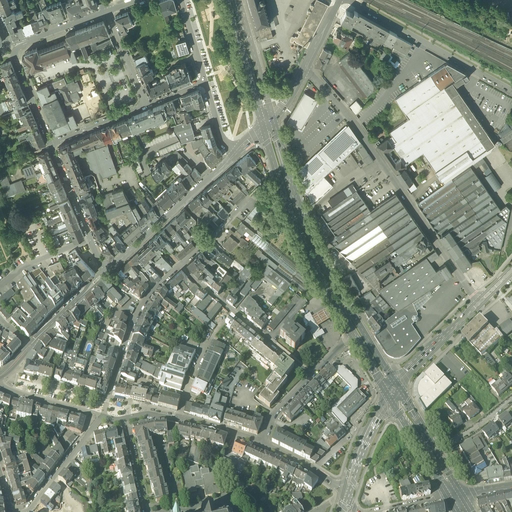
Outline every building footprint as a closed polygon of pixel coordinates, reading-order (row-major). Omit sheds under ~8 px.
[(9,2),(8,0),(5,0),(0,2),(0,6),(1,9),(9,5),(10,5),(9,2)] [(46,5),(44,0),(38,0),(42,9),(51,6),(50,4),(46,5)] [(79,0),(80,1),(84,12),(98,7),(95,0),(79,0)] [(170,21),(167,12),(176,8),(173,0),(160,0),(159,1),(163,13),(166,22),(170,21)] [(256,26),(256,27),(257,26),(269,23),(270,23),(270,22),(268,14),(268,13),(265,2),(264,1),(264,0),(247,0),(256,27),(256,26)] [(318,0),(316,0),(313,5),(312,8),(311,11),(309,14),(303,25),(315,31),(329,5),(318,0)] [(69,10),(71,17),(74,16),(80,14),(80,13),(84,12),(80,1),(77,2),(75,3),(71,4),(70,3),(66,4),(69,10)] [(268,1),(266,2),(269,12),(270,13),(272,22),(270,22),(270,23),(269,23),(271,29),(276,28),(268,1)] [(42,9),(43,11),(45,17),(50,15),(52,21),(66,16),(64,12),(61,4),(61,2),(51,6),(42,9)] [(12,11),(10,8),(9,5),(1,9),(3,15),(12,11)] [(35,31),(42,28),(36,14),(34,9),(31,10),(34,18),(30,20),(31,20),(35,31)] [(14,17),(17,16),(15,13),(14,10),(12,11),(3,15),(6,21),(14,17)] [(138,20),(135,12),(134,11),(133,12),(132,10),(128,12),(115,17),(122,33),(127,31),(126,28),(129,27),(128,25),(132,23),(138,20)] [(43,11),(36,14),(42,28),(49,25),(45,17),(43,11)] [(364,30),(384,41),(389,32),(369,21),(357,14),(358,13),(354,11),(353,14),(346,11),(341,21),(351,26),(352,23),(364,30)] [(17,24),(14,17),(6,21),(8,26),(7,27),(9,30),(9,29),(15,27),(14,25),(17,24)] [(24,25),(22,26),(26,34),(29,33),(32,32),(31,32),(35,31),(31,20),(24,23),(24,24),(24,25)] [(109,35),(103,21),(66,35),(67,38),(65,39),(65,41),(38,51),(26,56),(22,57),(27,70),(31,68),(32,70),(44,66),(43,64),(70,54),(70,53),(69,49),(73,48),(75,47),(76,47),(75,45),(80,43),(83,42),(89,40),(93,39),(105,34),(106,36),(109,35)] [(267,39),(273,37),(271,29),(269,23),(257,26),(261,38),(261,37),(267,36),(268,39),(267,39)] [(15,27),(9,29),(9,30),(13,39),(18,37),(18,38),(21,36),(26,34),(22,26),(22,25),(18,26),(19,29),(16,30),(15,27)] [(307,47),(315,31),(303,25),(300,31),(299,33),(297,37),(295,41),(307,47)] [(352,37),(360,43),(363,37),(347,28),(345,33),(353,37),(352,37)] [(344,44),(347,48),(352,37),(353,37),(345,33),(341,31),(340,33),(336,31),(335,35),(333,39),(344,44)] [(384,41),(391,45),(396,35),(397,35),(390,31),(389,32),(384,41)] [(395,47),(407,54),(412,44),(396,35),(391,45),(395,47)] [(177,37),(171,38),(173,44),(174,44),(175,49),(177,55),(177,56),(184,53),(184,52),(181,53),(179,53),(178,50),(176,43),(178,42),(177,39),(177,37)] [(97,45),(99,52),(114,46),(111,39),(97,45)] [(176,43),(178,50),(180,49),(181,53),(184,52),(188,50),(186,43),(184,44),(183,41),(180,41),(178,42),(176,43)] [(83,42),(80,43),(81,47),(85,57),(89,56),(87,52),(86,48),(84,44),(83,44),(83,42)] [(368,52),(375,56),(378,51),(371,47),(368,52)] [(403,58),(404,59),(407,54),(395,47),(392,51),(404,58),(403,58)] [(70,54),(72,60),(77,58),(73,48),(69,49),(70,53),(70,54)] [(325,65),(330,55),(331,52),(328,51),(323,48),(315,66),(321,69),(324,64),(325,65)] [(376,56),(381,59),(385,52),(380,49),(376,56)] [(340,60),(367,96),(377,88),(350,52),(340,60)] [(385,52),(381,59),(388,63),(392,56),(385,52)] [(133,59),(136,65),(145,61),(148,60),(146,53),(133,59)] [(4,73),(5,75),(14,71),(11,61),(1,65),(4,73)] [(136,65),(140,74),(150,70),(147,63),(146,64),(145,61),(136,65)] [(392,136),(388,139),(394,148),(401,159),(405,165),(423,153),(435,171),(441,181),(442,181),(444,184),(470,166),(475,162),(473,159),(495,144),(459,91),(455,86),(469,77),(466,73),(447,62),(447,63),(444,64),(445,65),(395,99),(409,119),(390,132),(392,136)] [(168,78),(172,89),(193,80),(188,69),(187,69),(185,63),(181,65),(181,67),(170,72),(170,71),(166,73),(168,77),(168,78)] [(140,74),(143,82),(148,80),(148,78),(151,77),(156,75),(155,71),(153,72),(152,69),(150,70),(140,74)] [(17,78),(14,71),(5,75),(4,75),(9,86),(19,82),(17,78)] [(59,90),(67,86),(66,84),(67,84),(64,78),(52,83),(55,88),(58,87),(59,90)] [(172,89),(168,78),(162,81),(166,91),(172,89)] [(150,86),(148,80),(143,82),(150,97),(150,98),(157,95),(153,84),(150,86)] [(153,84),(157,95),(166,91),(162,81),(157,83),(153,84)] [(8,93),(11,99),(24,94),(19,82),(9,86),(9,87),(11,92),(8,93)] [(77,82),(75,83),(67,86),(59,90),(55,91),(60,102),(63,101),(65,106),(74,102),(80,99),(78,94),(77,91),(76,91),(75,89),(80,87),(77,82)] [(54,130),(56,134),(70,128),(77,125),(73,114),(66,117),(65,114),(60,102),(55,91),(50,93),(47,85),(42,87),(37,89),(41,99),(43,104),(43,103),(53,126),(52,126),(54,130)] [(191,102),(194,101),(202,98),(200,91),(198,90),(182,97),(184,101),(189,99),(190,99),(191,102)] [(319,101),(305,92),(287,120),(302,129),(304,124),(319,101)] [(13,104),(14,108),(20,106),(27,103),(24,94),(11,99),(5,101),(7,106),(13,104)] [(194,101),(195,104),(196,107),(204,104),(202,98),(194,101)] [(5,112),(9,110),(7,106),(5,101),(1,103),(5,112)] [(164,104),(168,113),(176,110),(173,101),(164,104)] [(349,107),(356,114),(363,108),(356,101),(349,107)] [(134,116),(132,117),(137,130),(169,117),(164,104),(161,105),(157,107),(146,111),(142,113),(138,115),(134,116)] [(22,108),(19,110),(21,115),(23,119),(25,124),(26,123),(35,119),(30,108),(23,111),(22,108)] [(190,117),(189,114),(181,117),(181,118),(183,122),(190,120),(191,120),(190,117)] [(133,131),(137,130),(132,117),(128,119),(133,130),(133,131)] [(35,119),(26,123),(27,126),(29,130),(37,126),(35,119)] [(127,133),(131,131),(133,130),(128,119),(117,123),(122,135),(127,133)] [(176,135),(181,143),(191,140),(195,139),(194,135),(195,135),(190,120),(183,122),(177,124),(171,126),(174,130),(176,135)] [(302,129),(287,120),(286,123),(287,123),(302,132),(306,125),(304,124),(302,129)] [(115,140),(118,138),(117,137),(122,135),(117,123),(112,125),(109,127),(115,140)] [(194,135),(195,139),(203,137),(205,136),(213,134),(210,125),(201,127),(203,134),(202,134),(202,133),(195,135),(194,135)] [(360,142),(348,125),(342,130),(345,133),(332,145),(330,143),(321,150),(320,151),(320,152),(318,153),(333,168),(354,147),(357,150),(358,152),(360,150),(363,154),(361,155),(363,159),(369,155),(360,142)] [(29,130),(27,130),(28,133),(30,136),(40,132),(37,126),(29,130)] [(110,141),(115,140),(109,127),(109,126),(101,130),(105,139),(106,141),(110,139),(110,141)] [(62,155),(72,178),(76,176),(76,177),(83,174),(74,153),(84,149),(83,148),(105,139),(101,130),(79,139),(69,143),(72,150),(62,155)] [(342,130),(330,143),(332,145),(345,133),(342,130)] [(40,132),(30,136),(34,146),(35,148),(45,144),(40,132)] [(207,139),(209,145),(216,143),(213,134),(205,136),(206,140),(207,139)] [(198,147),(203,154),(208,150),(206,148),(203,141),(205,141),(204,140),(203,137),(195,139),(191,140),(193,148),(198,147)] [(375,142),(389,162),(393,158),(390,155),(392,153),(390,150),(394,148),(388,139),(387,138),(384,141),(382,139),(381,138),(375,142)] [(98,172),(101,178),(117,172),(115,167),(107,145),(106,141),(105,139),(83,148),(84,149),(86,155),(86,154),(91,168),(98,172)] [(59,147),(62,155),(72,150),(69,143),(59,147)] [(209,145),(209,146),(212,150),(204,157),(212,165),(222,157),(222,153),(217,147),(216,143),(209,145)] [(209,146),(206,148),(208,150),(203,154),(204,157),(212,150),(209,146)] [(176,150),(171,152),(176,157),(181,163),(185,159),(176,150)] [(40,159),(41,161),(42,161),(50,157),(50,155),(48,151),(42,153),(38,155),(40,159)] [(164,155),(171,162),(176,157),(171,152),(164,155)] [(299,172),(307,193),(324,176),(333,168),(318,153),(299,172)] [(245,172),(257,183),(260,181),(261,180),(248,169),(256,163),(248,154),(237,164),(242,170),(244,172),(245,172)] [(181,177),(182,178),(189,172),(184,166),(181,163),(176,157),(171,162),(164,155),(162,156),(164,159),(172,167),(181,177)] [(373,161),(369,155),(363,159),(368,165),(373,161)] [(50,157),(42,161),(46,171),(55,167),(50,157)] [(482,164),(485,169),(489,167),(482,157),(479,160),(482,164)] [(153,173),(159,179),(172,167),(164,159),(159,164),(158,163),(156,165),(157,166),(151,171),(153,173)] [(401,159),(396,162),(391,166),(396,173),(404,168),(406,166),(405,165),(401,159)] [(475,162),(470,166),(473,170),(482,164),(479,160),(475,162)] [(43,172),(46,171),(42,161),(41,161),(37,163),(23,169),(27,179),(40,174),(43,172)] [(138,161),(133,163),(138,173),(143,171),(138,161)] [(189,172),(190,173),(192,171),(191,170),(192,169),(187,163),(184,166),(189,172)] [(233,167),(238,173),(242,170),(237,164),(233,167)] [(473,170),(470,166),(444,184),(417,203),(463,269),(472,263),(469,258),(481,250),(478,247),(480,246),(479,244),(480,243),(479,242),(482,241),(484,253),(491,254),(492,248),(493,249),(493,248),(501,250),(510,209),(506,205),(501,209),(473,170)] [(47,176),(49,181),(59,176),(55,167),(46,171),(43,172),(45,176),(47,176)] [(233,167),(226,173),(234,182),(238,187),(242,184),(245,181),(245,180),(238,173),(233,167)] [(487,175),(492,172),(492,171),(489,167),(485,169),(483,171),(487,175)] [(192,171),(190,173),(196,179),(201,175),(195,168),(192,171)] [(412,179),(405,169),(397,174),(404,184),(412,179)] [(40,184),(48,181),(49,181),(47,176),(45,176),(43,172),(40,174),(41,175),(37,176),(40,184)] [(189,172),(182,178),(189,186),(196,179),(190,173),(189,172)] [(485,176),(495,191),(501,186),(492,172),(487,175),(485,176)] [(229,185),(234,182),(226,173),(217,181),(223,188),(226,187),(229,185)] [(52,186),(53,190),(63,186),(59,176),(49,181),(48,181),(50,187),(52,186)] [(73,182),(77,190),(80,189),(83,188),(83,189),(85,189),(90,187),(90,186),(87,181),(90,180),(89,176),(85,178),(73,182)] [(307,193),(311,204),(317,201),(333,186),(324,176),(307,193)] [(173,184),(167,189),(176,198),(189,186),(182,178),(181,177),(175,182),(175,181),(173,182),(172,183),(173,184)] [(10,185),(8,179),(1,182),(7,197),(25,190),(22,181),(22,180),(10,185)] [(206,190),(214,198),(220,193),(227,188),(226,187),(223,188),(217,181),(212,185),(206,190)] [(405,186),(410,193),(417,188),(412,181),(405,186)] [(329,201),(332,206),(357,190),(353,184),(329,201)] [(67,195),(63,186),(53,190),(51,190),(46,192),(47,195),(51,194),(53,193),(54,197),(56,197),(57,199),(58,199),(67,195)] [(112,192),(117,205),(128,201),(124,192),(122,188),(112,192)] [(157,199),(159,201),(165,208),(165,207),(173,200),(174,200),(174,199),(175,198),(176,198),(167,189),(156,198),(157,199)] [(206,189),(198,196),(205,203),(210,208),(212,210),(214,209),(214,208),(210,203),(208,203),(208,202),(210,202),(211,201),(211,200),(211,199),(212,200),(214,202),(216,200),(214,198),(206,190),(206,189)] [(371,211),(357,190),(332,206),(321,214),(326,221),(328,224),(334,233),(336,235),(371,211)] [(232,201),(237,205),(247,196),(243,192),(242,191),(232,201)] [(80,198),(83,205),(92,201),(91,198),(93,198),(91,193),(89,194),(89,192),(87,193),(83,194),(83,196),(80,198)] [(105,208),(105,209),(117,205),(112,192),(101,196),(101,197),(105,208)] [(153,205),(154,206),(156,203),(155,202),(155,201),(152,197),(148,192),(145,194),(148,199),(153,205)] [(354,265),(367,278),(376,273),(379,277),(380,276),(384,283),(398,274),(398,273),(394,266),(398,264),(399,264),(401,262),(402,263),(403,263),(405,262),(408,260),(407,260),(410,258),(410,257),(409,257),(412,255),(412,254),(419,249),(419,250),(420,251),(421,250),(416,244),(422,240),(421,239),(425,236),(396,193),(371,211),(336,235),(328,240),(339,250),(350,261),(354,265)] [(200,206),(205,203),(198,196),(189,205),(195,211),(200,206)] [(60,205),(62,208),(71,205),(68,198),(59,202),(51,206),(50,206),(51,210),(59,206),(59,205),(60,205)] [(93,201),(92,201),(83,205),(87,215),(95,212),(98,211),(97,207),(96,207),(93,201)] [(129,201),(128,201),(117,205),(105,209),(108,215),(132,207),(129,201)] [(148,211),(147,209),(142,201),(138,203),(144,211),(145,211),(146,212),(148,211)] [(165,208),(165,207),(165,208),(159,201),(156,203),(154,206),(160,213),(165,208)] [(224,208),(229,212),(234,206),(230,202),(224,208)] [(200,206),(207,213),(210,208),(205,203),(200,206)] [(135,205),(132,207),(138,218),(140,217),(139,216),(140,215),(140,214),(135,205)] [(153,205),(149,208),(147,209),(148,211),(153,219),(160,213),(154,206),(153,205)] [(49,220),(50,223),(62,218),(74,213),(71,206),(63,210),(62,210),(61,210),(61,211),(62,214),(52,218),(49,220)] [(112,224),(120,234),(138,218),(132,207),(108,215),(110,221),(112,224)] [(218,212),(225,218),(229,214),(229,212),(224,208),(223,207),(218,212)] [(202,218),(207,223),(211,219),(215,214),(217,212),(214,209),(212,210),(210,208),(207,213),(202,218)] [(184,209),(176,217),(182,224),(184,222),(191,215),(184,209)] [(143,214),(143,215),(148,223),(153,219),(148,211),(146,212),(143,214)] [(93,228),(97,226),(94,220),(93,217),(97,216),(95,212),(87,215),(93,228)] [(58,224),(59,227),(77,219),(75,215),(74,213),(62,218),(64,221),(58,224)] [(140,217),(138,218),(143,228),(148,224),(148,223),(143,215),(140,217)] [(191,215),(184,222),(186,225),(189,228),(196,220),(191,215)] [(176,217),(170,223),(176,229),(176,230),(179,227),(182,224),(176,217)] [(255,224),(252,221),(247,217),(243,222),(251,229),(253,226),(255,224)] [(127,243),(143,228),(138,218),(120,234),(127,243)] [(68,226),(69,228),(79,224),(79,223),(78,223),(77,219),(59,227),(51,230),(53,233),(68,226)] [(207,223),(214,230),(218,226),(214,222),(211,219),(207,223)] [(255,232),(251,229),(243,222),(242,222),(239,226),(236,230),(237,230),(242,234),(242,235),(243,234),(246,230),(250,233),(252,235),(255,232)] [(170,223),(164,228),(170,235),(176,229),(170,223)] [(120,234),(112,224),(109,227),(117,236),(118,237),(117,238),(115,240),(122,248),(127,243),(120,234)] [(104,228),(101,225),(97,226),(93,228),(96,236),(97,237),(101,235),(101,234),(99,230),(101,229),(104,228)] [(189,228),(186,225),(184,227),(185,228),(187,231),(190,235),(193,233),(189,228)] [(74,241),(75,241),(84,237),(81,229),(80,226),(70,230),(74,241)] [(256,233),(262,238),(262,237),(263,237),(264,236),(253,226),(251,229),(255,232),(256,233)] [(185,240),(188,238),(184,233),(179,227),(176,230),(185,240)] [(164,228),(160,232),(166,239),(170,235),(164,228)] [(184,241),(185,240),(176,230),(176,229),(170,235),(171,236),(175,241),(176,243),(180,240),(182,242),(184,241)] [(230,235),(238,242),(239,242),(245,247),(248,243),(242,238),(241,238),(240,237),(234,233),(231,230),(227,234),(229,236),(230,235)] [(174,248),(166,239),(160,232),(156,235),(153,238),(161,247),(165,244),(164,243),(165,242),(166,242),(166,246),(171,251),(174,248)] [(103,233),(101,234),(101,235),(97,237),(99,244),(104,242),(103,240),(106,237),(105,234),(104,234),(103,233)] [(251,240),(294,275),(300,268),(262,237),(262,238),(256,233),(251,240)] [(115,242),(121,249),(122,248),(115,240),(114,240),(109,234),(106,237),(103,240),(104,242),(105,243),(107,245),(109,247),(115,242)] [(169,238),(171,236),(170,235),(166,239),(174,248),(174,249),(177,247),(173,242),(169,238)] [(236,245),(238,242),(230,235),(229,236),(228,238),(222,244),(231,251),(234,248),(233,247),(236,244),(236,245)] [(416,244),(421,250),(426,247),(427,248),(432,245),(425,236),(421,239),(422,240),(416,244)] [(163,249),(161,247),(153,238),(149,242),(156,249),(159,252),(163,249)] [(115,242),(109,247),(115,254),(121,249),(115,242)] [(142,249),(150,256),(151,255),(154,252),(156,249),(149,242),(142,249)] [(192,242),(188,245),(184,248),(188,253),(196,246),(192,242)] [(208,247),(213,253),(217,249),(211,244),(208,247)] [(110,259),(115,254),(109,247),(107,245),(102,250),(108,258),(110,259)] [(210,258),(214,254),(213,253),(208,247),(203,251),(209,257),(210,258)] [(188,253),(184,248),(181,251),(178,254),(181,259),(188,253)] [(75,249),(72,252),(74,256),(76,260),(81,258),(80,258),(75,249)] [(151,265),(146,259),(148,258),(150,261),(152,259),(142,249),(138,253),(143,258),(144,259),(143,262),(146,269),(148,267),(151,265)] [(212,260),(210,258),(209,257),(203,251),(202,252),(198,255),(205,261),(206,261),(208,261),(212,264),(214,261),(212,260)] [(433,259),(434,260),(439,256),(436,251),(428,256),(430,260),(431,260),(433,259)] [(128,262),(133,267),(135,265),(138,262),(143,258),(138,253),(130,260),(128,262)] [(159,265),(166,273),(173,267),(160,253),(157,256),(153,259),(155,261),(159,265)] [(223,254),(221,254),(219,256),(225,261),(230,265),(233,261),(228,257),(223,254)] [(194,259),(200,265),(208,272),(212,276),(212,275),(214,273),(204,263),(205,261),(198,255),(194,259)] [(278,266),(265,256),(262,260),(268,265),(274,270),(278,266)] [(429,290),(446,278),(440,268),(436,271),(430,263),(427,257),(410,269),(405,272),(400,276),(386,285),(383,287),(378,290),(383,295),(392,304),(398,311),(412,302),(429,290)] [(75,265),(76,266),(79,264),(81,266),(83,268),(84,268),(85,267),(87,265),(81,258),(76,260),(73,262),(75,265)] [(144,259),(143,258),(138,262),(145,270),(145,271),(147,270),(146,269),(143,262),(144,259)] [(187,265),(193,272),(196,269),(200,265),(194,259),(187,265)] [(49,266),(55,276),(62,287),(63,289),(67,286),(59,274),(64,270),(60,261),(49,266)] [(128,272),(129,271),(133,268),(133,267),(128,262),(121,268),(126,274),(128,272)] [(142,271),(143,272),(145,270),(138,262),(135,265),(139,270),(140,270),(142,271)] [(247,264),(244,268),(242,270),(240,273),(236,278),(242,283),(243,283),(254,269),(247,264)] [(400,276),(405,272),(399,264),(398,264),(394,266),(398,273),(398,274),(400,276)] [(69,268),(72,274),(74,273),(77,277),(78,276),(76,274),(79,270),(77,269),(76,266),(75,265),(69,268)] [(147,268),(151,272),(153,275),(157,271),(155,269),(151,265),(147,268)] [(157,271),(162,276),(166,273),(159,265),(155,269),(157,271)] [(212,275),(219,281),(221,279),(227,271),(220,265),(214,273),(212,275)] [(279,288),(283,292),(290,283),(290,282),(274,270),(268,265),(261,274),(266,278),(279,288)] [(278,265),(278,266),(274,270),(290,282),(294,278),(278,265)] [(445,265),(440,268),(446,278),(452,274),(445,265)] [(95,273),(88,266),(86,268),(82,272),(81,273),(87,280),(95,273)] [(69,268),(64,270),(71,283),(73,281),(70,276),(72,274),(69,268)] [(121,268),(117,272),(119,275),(120,277),(117,280),(120,283),(128,276),(126,274),(121,268)] [(137,273),(133,268),(129,271),(133,276),(134,276),(134,277),(138,274),(136,273),(137,273)] [(200,279),(205,274),(201,270),(199,272),(196,269),(193,272),(200,279)] [(307,274),(301,269),(295,276),(305,284),(309,279),(307,274)] [(71,283),(64,270),(59,274),(67,286),(70,284),(71,283)] [(140,270),(139,270),(137,273),(136,273),(138,274),(142,281),(143,283),(144,283),(148,279),(143,272),(142,271),(140,270)] [(175,276),(181,282),(188,277),(182,270),(175,276)] [(156,281),(162,276),(157,271),(153,275),(151,277),(155,283),(156,281)] [(227,271),(221,279),(224,282),(225,283),(232,275),(227,271)] [(212,276),(208,272),(205,274),(200,279),(200,280),(205,284),(212,276)] [(87,280),(81,273),(78,276),(77,277),(75,279),(81,286),(87,280)] [(378,290),(383,287),(380,283),(378,280),(380,279),(379,277),(376,273),(367,278),(375,287),(378,290)] [(42,274),(39,276),(45,285),(49,282),(48,281),(42,274)] [(134,277),(134,276),(133,277),(132,278),(131,278),(130,279),(128,276),(120,283),(125,287),(128,290),(129,291),(130,290),(134,286),(137,285),(142,281),(138,274),(134,277)] [(261,274),(255,282),(249,289),(251,290),(254,292),(266,278),(261,274)] [(344,278),(353,296),(358,294),(360,292),(351,274),(344,278)] [(16,285),(26,305),(34,297),(35,297),(34,297),(31,292),(34,290),(37,287),(29,275),(16,285)] [(219,281),(212,275),(212,276),(205,284),(212,290),(219,281)] [(56,292),(62,287),(55,276),(48,281),(49,282),(56,292)] [(177,287),(179,285),(181,283),(181,282),(175,276),(168,282),(175,289),(177,287)] [(188,277),(181,282),(184,285),(185,286),(191,281),(188,277)] [(294,278),(290,282),(304,293),(308,289),(294,278)] [(75,291),(81,286),(75,279),(73,281),(71,283),(70,284),(75,291)] [(221,279),(219,281),(212,290),(218,295),(223,289),(220,286),(220,285),(222,285),(223,283),(224,282),(221,279)] [(244,298),(251,290),(249,289),(255,282),(251,279),(248,283),(246,287),(240,295),(244,298)] [(188,290),(189,292),(194,297),(200,290),(191,281),(185,286),(186,288),(188,290)] [(52,295),(56,292),(49,282),(45,285),(46,285),(47,286),(52,295)] [(172,291),(175,289),(168,282),(163,287),(166,292),(169,294),(172,291)] [(105,283),(101,286),(108,293),(112,289),(105,283)] [(138,289),(145,294),(148,289),(144,283),(143,283),(140,287),(138,289)] [(226,302),(232,307),(237,301),(234,298),(239,292),(239,293),(245,285),(243,283),(242,283),(231,296),(226,302)] [(69,296),(75,291),(70,284),(67,286),(63,289),(68,294),(69,296)] [(37,287),(34,290),(44,304),(42,305),(44,307),(49,302),(48,301),(41,290),(41,289),(39,286),(37,287)] [(47,286),(41,290),(48,301),(54,297),(52,295),(47,286)] [(103,297),(108,293),(101,286),(97,290),(103,297)] [(63,303),(67,300),(65,298),(65,296),(68,294),(63,289),(62,287),(56,292),(57,294),(63,303)] [(379,294),(390,305),(392,304),(383,295),(378,290),(375,287),(371,291),(376,297),(379,294)] [(267,303),(272,306),(283,292),(279,288),(267,303)] [(115,303),(116,304),(117,303),(118,303),(121,300),(112,289),(108,293),(116,301),(116,302),(115,303)] [(133,296),(139,300),(140,299),(145,294),(138,289),(135,294),(133,296)] [(31,292),(34,297),(35,297),(34,297),(42,308),(44,307),(42,305),(44,304),(34,290),(31,292)] [(90,296),(97,305),(98,305),(101,302),(104,299),(103,297),(97,290),(90,296)] [(433,295),(429,290),(412,302),(416,310),(433,295)] [(155,297),(163,303),(165,300),(167,297),(159,291),(155,297)] [(195,298),(200,302),(202,303),(207,296),(201,291),(195,298)] [(366,305),(376,297),(371,291),(360,298),(365,306),(366,305)] [(2,306),(13,297),(9,292),(0,298),(0,303),(2,306)] [(108,303),(111,306),(112,305),(113,304),(114,303),(116,301),(108,293),(103,297),(104,299),(106,301),(108,303)] [(222,299),(226,302),(231,296),(228,293),(222,299)] [(296,293),(280,312),(268,327),(273,331),(285,316),(301,297),(296,293)] [(55,310),(63,303),(57,294),(54,297),(48,301),(49,302),(55,310)] [(360,308),(369,323),(378,316),(390,305),(379,294),(376,297),(366,305),(365,306),(360,308)] [(91,308),(93,310),(97,305),(90,296),(85,301),(91,308)] [(117,304),(121,308),(130,300),(126,296),(121,300),(118,303),(117,304)] [(196,311),(195,311),(200,315),(212,300),(207,296),(202,303),(196,310),(196,311)] [(34,297),(26,305),(34,313),(35,315),(42,308),(34,297)] [(159,309),(160,306),(163,303),(155,297),(150,303),(159,309)] [(176,308),(165,300),(163,303),(168,307),(172,310),(174,312),(177,309),(176,308)] [(247,319),(256,326),(261,319),(264,316),(261,313),(262,312),(257,309),(257,308),(255,307),(256,306),(248,300),(241,309),(249,315),(247,319)] [(85,301),(83,302),(90,310),(91,308),(85,301)] [(48,317),(55,310),(49,302),(44,307),(42,308),(48,317)] [(87,312),(90,310),(83,302),(76,309),(74,311),(78,316),(80,317),(81,317),(82,317),(87,312)] [(97,305),(104,313),(104,312),(111,306),(108,303),(105,307),(101,302),(98,305),(97,305)] [(416,310),(412,302),(398,311),(399,312),(384,324),(383,324),(382,325),(382,326),(380,328),(381,331),(380,332),(380,334),(375,338),(385,354),(389,357),(393,359),(398,359),(404,357),(408,353),(420,340),(410,326),(413,324),(416,318),(416,310)] [(150,303),(146,309),(155,316),(156,317),(160,312),(161,310),(159,309),(150,303)] [(222,308),(217,304),(206,320),(205,320),(209,323),(222,308)] [(26,305),(21,310),(25,313),(30,317),(31,316),(34,313),(26,305)] [(104,313),(97,305),(93,310),(95,312),(96,311),(97,313),(99,315),(103,319),(105,314),(104,313)] [(176,308),(177,309),(174,312),(178,315),(183,308),(179,305),(176,308)] [(11,316),(4,308),(0,312),(6,320),(11,316)] [(43,322),(48,317),(42,308),(35,315),(43,322)] [(146,309),(143,316),(151,321),(153,318),(154,319),(155,316),(146,309)] [(326,310),(311,318),(317,327),(331,319),(326,310)] [(74,311),(68,316),(74,323),(76,321),(80,317),(78,316),(74,311)] [(206,320),(200,315),(195,311),(192,315),(206,327),(209,323),(205,320),(206,320)] [(261,319),(264,321),(268,316),(270,315),(267,312),(264,316),(261,319)] [(117,324),(118,325),(124,328),(127,320),(123,318),(124,317),(116,314),(116,315),(118,315),(115,323),(117,324)] [(296,314),(291,321),(295,324),(301,318),(296,314)] [(315,340),(316,341),(324,335),(322,331),(320,332),(309,314),(304,318),(300,320),(305,328),(308,326),(312,331),(310,332),(315,340)] [(36,329),(43,322),(35,315),(32,318),(31,319),(29,322),(36,329)] [(72,327),(73,326),(75,324),(74,323),(68,316),(62,322),(68,329),(71,327),(72,326),(72,327)] [(151,329),(152,327),(154,324),(152,323),(152,322),(151,321),(143,316),(140,323),(150,329),(151,329)] [(382,322),(378,316),(369,323),(368,324),(367,325),(371,331),(382,322)] [(229,327),(231,329),(237,322),(231,317),(225,324),(229,327)] [(462,336),(470,345),(489,326),(481,318),(462,336)] [(264,321),(261,319),(256,326),(261,330),(267,323),(264,321)] [(99,331),(101,325),(95,321),(94,320),(90,325),(99,331)] [(511,331),(511,323),(510,321),(510,320),(497,330),(504,338),(511,331)] [(80,327),(86,330),(87,326),(77,321),(76,321),(74,323),(75,324),(80,327)] [(292,328),(295,324),(291,321),(286,326),(287,327),(288,327),(291,329),(292,328)] [(24,327),(23,328),(21,330),(29,338),(36,329),(29,322),(27,324),(26,324),(24,327)] [(65,332),(68,329),(62,322),(56,327),(60,331),(59,333),(68,343),(69,339),(64,333),(65,332)] [(242,326),(237,322),(231,329),(232,330),(236,333),(242,326)] [(371,331),(375,338),(380,334),(380,332),(381,331),(380,328),(382,326),(382,325),(383,324),(382,322),(371,331)] [(147,336),(150,329),(140,323),(136,330),(147,336)] [(126,329),(124,328),(118,325),(118,326),(118,328),(116,332),(124,335),(126,329)] [(236,333),(235,333),(237,334),(241,338),(247,330),(242,326),(236,333)] [(495,332),(489,326),(470,345),(481,356),(482,356),(486,353),(504,338),(497,330),(495,332)] [(55,338),(56,338),(59,333),(60,331),(56,327),(52,330),(51,332),(56,337),(55,338)] [(114,330),(112,329),(108,327),(107,330),(110,332),(110,334),(113,335),(115,336),(116,332),(114,330)] [(285,343),(294,351),(304,338),(300,335),(297,332),(296,333),(291,329),(288,327),(287,327),(280,336),(286,342),(285,343)] [(136,330),(133,337),(143,341),(147,342),(148,337),(147,336),(136,330)] [(253,334),(247,330),(241,338),(245,341),(246,342),(253,334)] [(0,337),(6,341),(8,338),(8,335),(9,335),(4,331),(2,334),(0,337)] [(44,338),(50,342),(51,342),(55,338),(56,337),(51,332),(48,334),(44,338)] [(116,332),(115,336),(113,335),(112,337),(114,338),(116,340),(121,344),(124,335),(116,332)] [(68,343),(59,333),(56,338),(53,343),(54,343),(51,348),(49,351),(50,352),(54,353),(63,356),(64,352),(68,343)] [(97,340),(102,342),(105,335),(99,333),(97,340)] [(253,334),(246,342),(248,343),(252,346),(258,339),(253,334)] [(8,340),(13,344),(15,341),(16,342),(17,341),(16,340),(10,336),(8,340)] [(140,350),(141,351),(142,349),(144,343),(142,343),(143,341),(133,337),(132,341),(130,347),(140,350)] [(46,349),(48,346),(51,343),(50,342),(44,338),(39,344),(42,347),(45,349),(46,349)] [(263,343),(258,339),(252,346),(249,349),(252,352),(250,355),(263,365),(264,363),(276,373),(265,386),(268,388),(259,399),(269,408),(279,396),(277,394),(287,381),(285,379),(294,368),(283,359),(281,361),(262,346),(263,343)] [(13,344),(12,345),(7,351),(12,356),(21,346),(16,342),(15,341),(13,344)] [(203,395),(210,380),(225,348),(213,342),(191,389),(192,390),(191,392),(198,395),(199,393),(203,395)] [(41,349),(41,348),(38,345),(32,353),(37,357),(39,358),(44,361),(47,354),(45,353),(43,352),(42,355),(40,353),(42,350),(41,349)] [(130,347),(129,352),(139,356),(140,353),(140,350),(130,347)] [(105,349),(102,348),(100,348),(97,357),(102,359),(103,357),(105,349)] [(158,381),(161,382),(181,388),(185,376),(195,353),(177,348),(175,351),(170,361),(167,367),(165,372),(162,371),(158,381)] [(4,349),(2,352),(10,359),(12,356),(7,351),(6,350),(4,349)] [(154,351),(152,355),(160,357),(162,353),(159,353),(159,351),(153,349),(152,351),(154,351)] [(42,365),(48,367),(48,366),(54,353),(50,352),(49,351),(48,352),(47,354),(44,361),(42,365)] [(102,359),(107,360),(115,363),(117,358),(118,354),(110,351),(108,355),(107,358),(103,357),(102,359)] [(4,365),(10,359),(2,352),(1,355),(0,357),(0,366),(1,367),(3,366),(4,365)] [(89,356),(85,354),(85,355),(84,358),(83,362),(81,362),(78,372),(83,373),(84,374),(84,373),(87,364),(89,356)] [(135,368),(137,361),(138,358),(128,354),(125,364),(133,367),(135,368)] [(483,358),(491,367),(495,364),(488,354),(483,358)] [(35,360),(36,358),(31,355),(27,362),(32,365),(35,360)] [(61,382),(69,384),(72,372),(73,372),(74,370),(74,369),(77,357),(73,356),(69,355),(68,358),(67,360),(67,361),(65,367),(63,373),(64,373),(61,382)] [(97,359),(89,356),(87,364),(94,366),(94,365),(95,364),(96,360),(97,359)] [(80,376),(82,377),(84,374),(83,373),(78,372),(81,362),(83,362),(84,358),(82,357),(81,360),(80,359),(79,362),(78,362),(76,369),(75,369),(75,370),(74,372),(73,374),(75,374),(75,373),(76,373),(78,374),(78,375),(80,376)] [(104,368),(106,363),(102,362),(96,360),(95,364),(100,366),(99,367),(99,368),(101,369),(102,370),(103,370),(104,368)] [(106,363),(104,368),(113,371),(115,363),(107,360),(106,363)] [(155,379),(158,381),(162,371),(165,372),(167,367),(154,363),(152,368),(142,363),(137,361),(135,368),(136,368),(135,369),(139,372),(150,377),(153,378),(155,379)] [(24,372),(34,375),(36,365),(32,365),(27,362),(24,372)] [(36,364),(36,365),(34,375),(38,376),(42,365),(36,364)] [(84,373),(88,374),(91,375),(94,367),(94,366),(87,364),(84,373)] [(132,370),(133,367),(125,364),(123,370),(131,373),(132,370)] [(54,369),(50,367),(48,367),(42,365),(38,376),(51,380),(51,379),(54,369)] [(91,375),(89,380),(98,382),(99,379),(101,374),(102,370),(101,369),(99,368),(94,367),(91,375)] [(323,373),(330,380),(333,377),(335,374),(333,371),(328,367),(323,373)] [(419,401),(418,402),(424,412),(451,386),(433,367),(423,376),(424,378),(420,382),(418,384),(417,387),(416,391),(416,394),(417,397),(419,400),(419,401)] [(332,414),(343,426),(346,423),(347,420),(336,409),(356,390),(356,382),(342,368),(333,371),(350,388),(350,391),(332,408),(332,414)] [(101,374),(105,376),(111,378),(112,373),(103,370),(102,370),(101,374)] [(134,382),(136,379),(130,377),(131,373),(123,370),(121,376),(128,379),(129,380),(134,382)] [(64,373),(63,373),(61,372),(58,371),(57,371),(54,381),(61,382),(64,373)] [(323,373),(318,378),(324,384),(326,382),(328,383),(330,380),(323,373)] [(75,386),(78,387),(81,378),(82,377),(80,376),(78,375),(75,374),(73,374),(71,385),(75,386)] [(508,375),(504,378),(501,380),(508,389),(511,385),(511,379),(510,376),(508,375)] [(231,381),(227,377),(221,384),(226,388),(231,381)] [(78,387),(85,389),(89,380),(86,379),(81,378),(78,387)] [(318,378),(313,383),(320,390),(322,388),(323,388),(326,385),(324,384),(318,378)] [(95,392),(98,382),(89,380),(85,389),(95,392)] [(213,381),(210,380),(203,395),(207,396),(209,395),(212,388),(210,387),(211,385),(213,381)] [(497,384),(496,384),(492,388),(491,388),(499,397),(508,389),(501,380),(497,384)] [(180,391),(181,388),(161,382),(160,384),(159,385),(180,391)] [(108,385),(104,384),(103,384),(101,383),(99,390),(101,390),(100,393),(105,395),(108,385)] [(313,383),(307,388),(314,395),(317,398),(320,395),(319,394),(322,391),(320,390),(313,383)] [(125,398),(127,389),(117,388),(115,396),(125,398)] [(148,394),(148,391),(141,389),(139,389),(136,388),(133,400),(145,403),(147,395),(148,394)] [(307,388),(301,395),(309,403),(312,400),(311,398),(314,395),(307,388)] [(485,391),(476,399),(478,401),(484,408),(493,401),(485,391)] [(347,417),(348,417),(357,409),(356,408),(358,406),(359,407),(366,400),(358,392),(356,393),(349,400),(350,400),(349,401),(348,401),(339,410),(341,412),(342,411),(343,412),(342,413),(347,417)] [(161,395),(160,399),(158,406),(174,410),(177,411),(180,400),(161,395)] [(301,395),(295,401),(302,408),(305,405),(306,406),(309,403),(301,395)] [(215,396),(211,409),(223,413),(227,400),(220,398),(215,396)] [(11,400),(5,397),(2,404),(2,407),(6,409),(9,410),(11,400)] [(150,404),(158,406),(160,399),(153,397),(150,404)] [(463,412),(469,420),(470,420),(479,412),(473,405),(468,400),(465,403),(469,408),(463,412)] [(11,408),(16,409),(18,410),(20,402),(13,401),(11,408)] [(303,409),(302,408),(295,401),(282,415),(289,421),(294,416),(295,417),(303,409)] [(32,419),(32,413),(34,405),(23,403),(20,402),(18,410),(17,416),(20,417),(32,419)] [(184,413),(190,414),(192,406),(193,406),(193,405),(186,403),(184,413)] [(38,415),(39,415),(41,407),(34,405),(32,413),(38,415)] [(190,414),(201,418),(204,409),(193,406),(192,406),(190,414)] [(39,415),(39,417),(45,419),(46,420),(49,409),(41,407),(39,415)] [(211,410),(207,409),(204,408),(204,409),(201,418),(208,420),(211,410)] [(17,416),(18,410),(16,409),(15,412),(11,411),(10,418),(16,419),(17,416)] [(46,426),(50,427),(53,410),(49,409),(46,420),(45,425),(45,426),(46,426)] [(220,423),(223,413),(211,409),(211,410),(208,420),(220,423)] [(58,423),(58,422),(60,412),(53,410),(50,427),(54,428),(55,424),(55,422),(58,423)] [(333,421),(336,419),(328,410),(326,413),(333,421)] [(58,422),(63,423),(66,424),(67,422),(69,414),(60,412),(58,422)] [(223,425),(242,430),(245,419),(227,413),(223,425)] [(504,427),(511,420),(506,413),(503,416),(499,420),(501,422),(504,427)] [(67,422),(74,424),(76,416),(69,414),(67,422)] [(86,419),(76,416),(74,424),(74,426),(73,427),(83,429),(86,419)] [(450,417),(449,418),(448,419),(454,429),(462,424),(460,421),(457,416),(453,419),(453,418),(452,417),(451,417),(450,417)] [(254,418),(253,421),(248,432),(257,435),(260,426),(261,426),(263,422),(259,420),(260,419),(256,417),(256,419),(254,418)] [(242,430),(248,432),(253,421),(245,419),(242,430)] [(344,428),(336,419),(333,421),(335,423),(340,429),(341,430),(344,428)] [(158,498),(158,502),(170,500),(169,495),(167,495),(167,493),(167,491),(166,491),(166,488),(164,488),(163,482),(164,481),(163,477),(162,477),(161,474),(162,473),(161,473),(160,469),(158,470),(157,463),(158,463),(157,459),(156,459),(156,456),(156,455),(155,455),(155,451),(153,452),(152,445),(153,445),(152,440),(149,441),(148,436),(152,435),(152,434),(157,433),(157,434),(162,433),(162,434),(167,433),(166,422),(154,422),(145,424),(146,426),(139,427),(139,426),(133,427),(136,439),(138,439),(139,444),(141,443),(141,447),(140,448),(141,452),(142,452),(143,456),(145,462),(146,462),(147,466),(146,466),(147,470),(148,470),(149,475),(150,480),(152,480),(153,484),(151,484),(152,488),(154,488),(155,493),(156,498),(158,498)] [(327,430),(330,433),(334,430),(337,433),(340,429),(335,423),(331,426),(330,424),(329,423),(325,427),(327,430)] [(65,429),(81,434),(83,429),(73,427),(74,426),(66,424),(65,429)] [(493,424),(490,427),(495,434),(499,431),(495,426),(493,424)] [(53,432),(57,440),(61,436),(65,429),(62,428),(57,426),(56,428),(56,430),(53,432)] [(192,428),(184,426),(184,428),(182,427),(181,437),(190,439),(192,428)] [(497,436),(495,434),(490,427),(483,432),(488,439),(492,437),(494,439),(497,436)] [(217,434),(195,428),(193,439),(207,443),(213,445),(217,434)] [(120,439),(120,440),(121,441),(122,441),(124,440),(122,429),(116,430),(118,439),(120,439)] [(340,429),(337,433),(335,434),(334,433),(332,435),(333,436),(337,441),(345,434),(341,430),(340,429)] [(104,433),(106,442),(118,439),(116,430),(104,433)] [(272,441),(301,456),(305,447),(306,445),(277,431),(272,441)] [(104,450),(105,456),(107,455),(108,455),(106,442),(104,433),(94,435),(96,446),(100,445),(103,445),(104,446),(103,447),(103,448),(104,450)] [(227,438),(217,434),(213,445),(223,448),(225,443),(227,438)] [(9,436),(8,441),(11,442),(11,446),(10,449),(13,449),(14,449),(15,444),(19,445),(20,438),(13,437),(12,437),(9,436)] [(52,454),(60,460),(64,455),(53,436),(50,438),(56,449),(52,454)] [(337,441),(333,436),(329,439),(325,443),(330,448),(337,441)] [(458,448),(452,452),(456,458),(459,464),(485,448),(478,437),(467,443),(466,443),(458,448)] [(120,440),(120,439),(118,439),(106,442),(108,455),(112,454),(116,453),(126,450),(124,440),(122,441),(121,441),(120,440)] [(316,443),(321,447),(324,443),(320,439),(316,443)] [(232,453),(243,457),(248,446),(237,441),(232,453)] [(310,460),(315,463),(327,451),(321,447),(316,443),(313,448),(314,449),(315,450),(314,452),(310,460)] [(321,447),(327,451),(330,448),(325,443),(324,443),(321,447)] [(247,462),(249,457),(253,448),(248,446),(243,457),(242,460),(247,462)] [(305,447),(301,456),(304,458),(310,460),(314,452),(311,451),(312,449),(310,448),(309,450),(305,447)] [(81,451),(83,460),(94,457),(92,448),(82,451),(81,451)] [(85,466),(85,469),(86,471),(101,468),(98,456),(97,448),(95,448),(94,448),(92,448),(94,457),(83,460),(85,466)] [(193,462),(198,464),(201,449),(196,448),(193,462)] [(254,449),(253,448),(249,457),(258,461),(256,466),(259,467),(261,463),(265,454),(254,449)] [(119,461),(119,464),(129,462),(126,450),(116,453),(116,455),(117,454),(118,457),(116,457),(117,462),(119,461)] [(451,461),(456,458),(452,452),(448,455),(451,461)] [(11,455),(11,454),(2,458),(4,464),(13,462),(12,459),(11,455)] [(282,462),(265,454),(261,463),(278,470),(282,462)] [(44,463),(39,459),(35,456),(33,459),(42,467),(43,467),(44,465),(43,465),(44,463)] [(55,467),(58,462),(51,456),(49,459),(47,461),(48,461),(55,467)] [(228,460),(223,458),(219,466),(225,469),(228,460)] [(16,467),(15,463),(14,461),(13,462),(4,464),(6,470),(13,468),(16,467)] [(44,465),(43,467),(50,473),(55,467),(48,461),(44,465)] [(74,461),(70,465),(79,472),(82,469),(74,461)] [(129,463),(129,462),(119,464),(114,465),(115,470),(117,470),(118,475),(119,475),(120,474),(131,472),(129,463)] [(289,465),(282,462),(278,470),(277,472),(284,476),(289,465)] [(73,480),(85,489),(89,489),(88,481),(87,478),(80,473),(79,472),(70,465),(64,473),(73,480)] [(244,468),(238,465),(236,471),(241,474),(244,468)] [(297,469),(289,465),(284,476),(281,482),(284,484),(287,479),(286,479),(287,477),(289,478),(290,477),(292,478),(297,469)] [(43,467),(40,471),(38,474),(45,479),(50,473),(43,467)] [(197,492),(196,489),(202,488),(203,490),(204,490),(206,497),(220,494),(218,486),(213,488),(213,485),(215,485),(213,474),(209,475),(208,469),(202,470),(200,470),(200,471),(199,471),(198,467),(189,469),(190,472),(183,473),(187,494),(197,492)] [(17,469),(14,470),(7,472),(9,481),(21,477),(24,476),(23,473),(19,474),(18,470),(17,469)] [(302,472),(297,469),(292,478),(293,479),(294,477),(295,478),(295,480),(294,480),(292,483),(296,485),(302,472)] [(486,471),(489,484),(505,481),(503,472),(501,469),(486,471)] [(511,480),(510,471),(507,471),(503,472),(505,481),(511,480)] [(133,480),(131,472),(120,474),(121,479),(122,479),(123,482),(133,480)] [(308,475),(302,472),(296,485),(295,486),(297,487),(298,486),(300,487),(300,486),(303,487),(304,485),(309,475),(308,475)] [(64,473),(62,475),(58,480),(66,486),(68,484),(69,484),(71,482),(73,480),(64,473)] [(45,479),(38,474),(37,475),(32,482),(33,482),(39,487),(45,479)] [(318,482),(309,475),(304,485),(311,491),(318,482)] [(416,478),(421,487),(423,496),(430,495),(428,485),(425,479),(424,478),(422,475),(420,476),(416,478)] [(9,481),(12,489),(18,487),(23,485),(22,482),(21,477),(9,481)] [(416,498),(423,496),(421,487),(416,478),(413,480),(415,485),(417,486),(418,486),(418,487),(414,488),(416,498)] [(136,496),(133,480),(123,482),(122,482),(122,485),(122,486),(124,495),(125,498),(127,498),(136,496)] [(23,485),(18,487),(19,490),(30,487),(31,487),(32,487),(36,491),(39,487),(33,482),(23,485)] [(409,499),(416,498),(414,488),(409,489),(409,488),(410,487),(407,482),(403,484),(407,490),(409,499)] [(401,501),(409,499),(407,490),(403,484),(403,483),(399,485),(401,489),(402,489),(404,489),(404,490),(399,491),(401,501)] [(49,492),(55,497),(56,496),(58,494),(59,492),(61,490),(54,485),(49,492)] [(26,503),(36,491),(32,487),(31,487),(30,487),(19,490),(18,487),(12,489),(17,506),(26,503)] [(44,498),(51,503),(52,502),(53,499),(55,497),(49,492),(44,498)] [(83,506),(83,511),(89,511),(88,505),(88,503),(74,492),(70,497),(83,506)] [(294,500),(296,503),(302,499),(301,493),(299,493),(295,494),(291,494),(290,494),(294,500)] [(506,503),(504,494),(497,495),(499,504),(503,504),(506,503)] [(495,505),(496,505),(499,504),(497,495),(487,498),(489,506),(492,506),(495,505)] [(138,504),(136,496),(127,498),(128,506),(138,504)] [(41,502),(47,508),(49,505),(51,503),(44,498),(41,502)] [(490,508),(489,506),(487,498),(477,500),(479,509),(482,508),(484,508),(487,507),(486,507),(488,507),(489,508),(490,508)] [(288,504),(289,505),(291,508),(293,511),(301,511),(296,503),(294,500),(291,502),(292,502),(288,504)] [(47,508),(41,502),(33,511),(46,511),(47,511),(51,511),(52,511),(47,508)]
